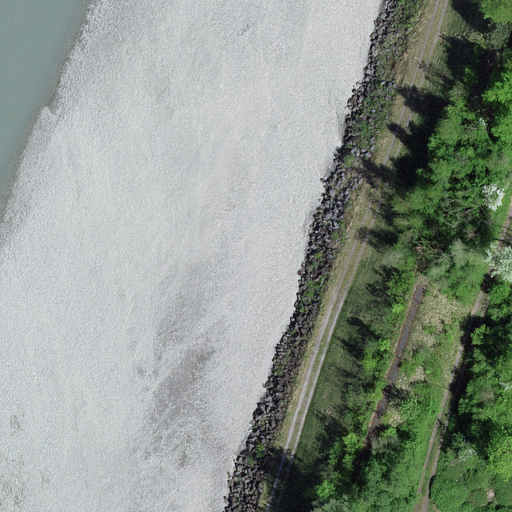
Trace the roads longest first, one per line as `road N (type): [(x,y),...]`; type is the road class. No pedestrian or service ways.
road 1 (track): [(449,0),(272,511)]
road 2 (track): [(429,511),(511,231)]
